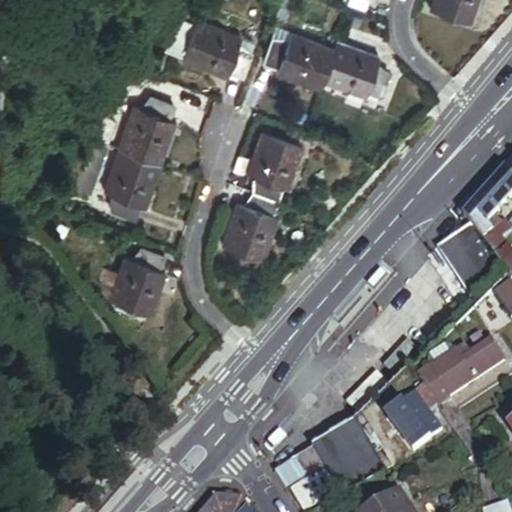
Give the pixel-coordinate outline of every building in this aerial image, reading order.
[(435,0),(474,14),(478,0),(435,0)] [(248,27),(208,13),(204,22),(190,18),(181,42),(195,47),(193,53),(234,67),(236,61),(251,66),(258,46),(243,41),(248,27)] [(263,32),(248,27),(243,41),(258,46),(263,32)] [(284,66),(328,82),(331,73),(342,43),(299,28),(294,40),(282,36),(275,55),(286,59),(284,66)] [(385,48),(345,34),(342,43),(331,73),(371,87),(368,95),(382,100),(387,86),(388,87),(395,65),(381,60),(385,48)] [(132,145),(172,158),(187,113),(179,110),(184,95),(162,87),(157,103),(147,99),(132,145)] [(266,169),(261,183),(285,192),(290,177),(296,179),(311,135),(273,122),(258,166),(266,169)] [(160,196),(172,158),(132,145),(120,183),(128,185),(123,201),(148,209),(153,194),(160,196)] [(254,148),(247,146),(242,161),(249,164),(254,148)] [(466,217),(483,235),(490,227),(489,226),(511,201),(511,172),(510,170),(491,190),(466,217)] [(285,192),(261,183),(256,197),(249,194),(233,238),(271,251),(286,207),(280,205),(285,192)] [(280,205),(286,207),(294,210),(299,197),(285,192),(280,205)] [(495,233),(487,240),(499,254),(511,240),(511,227),(506,222),(495,232),(495,233)] [(483,235),(487,240),(495,233),(495,232),(490,227),(483,235)] [(464,251),(448,264),(474,297),(504,273),(471,230),(457,241),(464,251)] [(176,247),(151,239),(147,252),(134,248),(121,292),(163,305),(176,262),(172,261),(176,247)] [(440,254),(448,264),(464,251),(457,241),(440,254)] [(511,248),(500,256),(511,269),(511,248)] [(511,318),(511,317),(511,288),(510,286),(496,301),(511,318)] [(504,364),(494,346),(472,360),(467,351),(457,357),(434,372),(433,373),(449,398),(504,364)] [(430,366),(434,372),(457,357),(452,350),(447,349),(432,360),(430,366)] [(438,410),(425,390),(415,398),(429,417),(438,410)] [(403,408),(404,407),(399,402),(394,395),(378,408),(388,420),(403,408)] [(442,432),(429,417),(415,398),(405,406),(431,440),(442,432)] [(431,440),(405,406),(404,407),(403,408),(388,420),(414,454),(431,440)] [(388,476),(389,475),(361,429),(319,454),(347,500),(388,476)] [(319,454),(277,479),(299,511),(326,511),(347,500),(319,454)] [(415,511),(402,491),(369,511),(415,511)] [(219,497),(205,511),(249,511),(252,510),(245,498),(219,497)]
